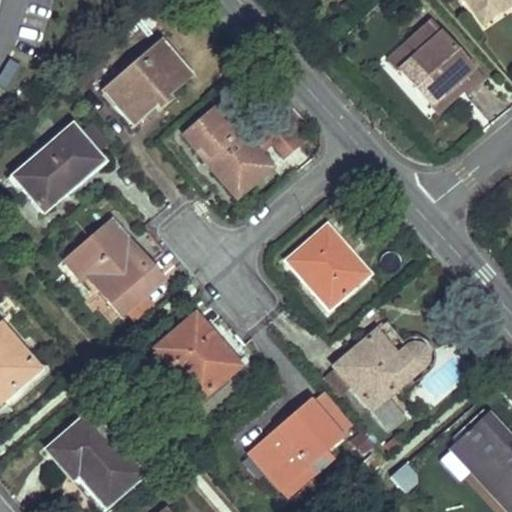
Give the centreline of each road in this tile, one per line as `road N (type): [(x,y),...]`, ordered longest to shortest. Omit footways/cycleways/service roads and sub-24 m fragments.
road 1 (unknown): [(114,120),(217,259),(259,298)]
road 2 (tertiary): [(228,0),(358,146)]
road 3 (residential): [(358,146),(217,259)]
road 4 (tertiary): [(421,214),(511,314)]
road 5 (residential): [(511,134),(421,214)]
